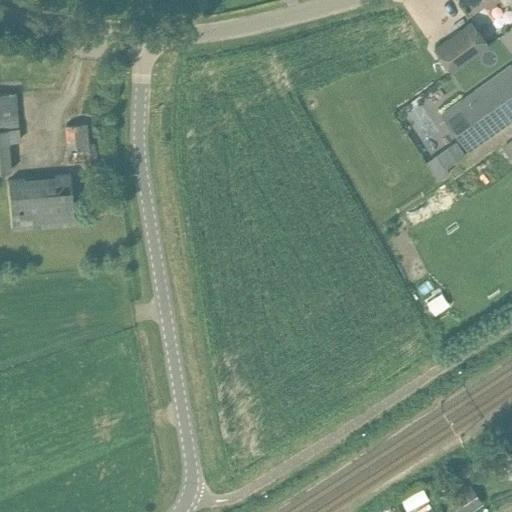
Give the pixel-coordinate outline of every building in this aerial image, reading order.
[(487,44),(470,22),(433,48),(450,71),(487,44)] [(511,116),(511,67),(510,65),(443,113),(468,148),(511,116)] [(15,92),(0,92),(0,169),(11,169),(10,141),(19,141),(18,126),(15,92)] [(86,122),(65,123),(69,164),(90,162),(86,122)] [(511,137),(501,146),(511,161),(511,137)] [(455,139),(425,160),(438,178),(449,171),(446,166),(465,153),(455,139)] [(74,223),(70,173),(8,179),(12,228),(74,223)] [(511,476),(511,456),(502,464),(511,477),(511,476)] [(469,483),(438,503),(442,511),(466,511),(482,503),(469,483)]
